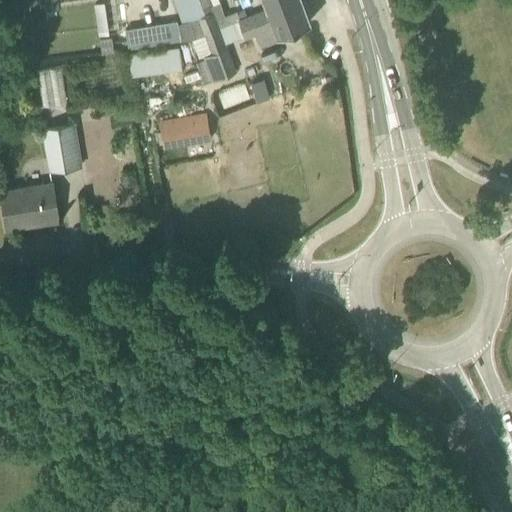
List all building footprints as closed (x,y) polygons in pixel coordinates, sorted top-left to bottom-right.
[(38,0),(40,10),(58,8),(56,0),(38,0)] [(107,0),(95,2),(100,33),(117,30),(111,0),(107,0)] [(199,0),(178,8),(182,19),(204,12),(202,7),(210,5),(213,3),(212,0),(199,0)] [(276,33),(310,20),(302,0),(288,0),(267,9),(239,19),(239,20),(244,32),(244,34),(253,31),(253,32),(273,24),(276,33)] [(263,0),(267,9),(288,0),(263,0)] [(213,3),(210,5),(213,13),(215,12),(222,9),(220,1),(213,3)] [(219,28),(219,27),(213,13),(210,5),(202,7),(204,12),(182,19),(179,20),(182,40),(195,37),(195,36),(204,34),(219,28)] [(179,20),(160,23),(164,43),(182,40),(179,20)] [(213,79),(235,71),(219,28),(204,34),(211,52),(204,55),(213,79)] [(128,52),(132,74),(184,65),(181,44),(128,52)] [(39,103),(65,101),(61,63),(35,66),(39,103)] [(206,111),(159,120),(164,147),(195,141),(209,139),(211,139),(206,111)] [(51,169),(81,165),(74,122),(44,126),(51,169)] [(58,218),(54,181),(1,190),(7,227),(22,224),(21,219),(56,213),(57,218),(58,218)]
